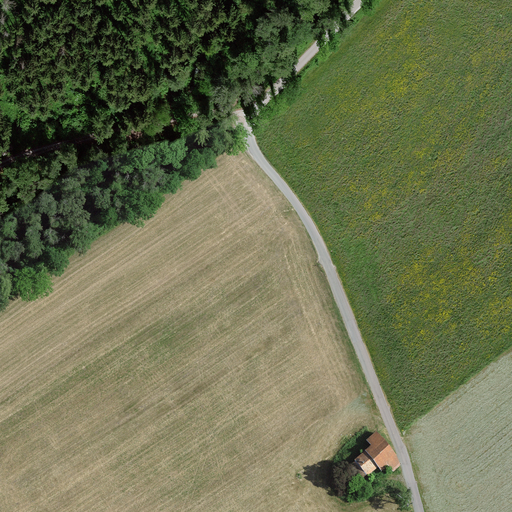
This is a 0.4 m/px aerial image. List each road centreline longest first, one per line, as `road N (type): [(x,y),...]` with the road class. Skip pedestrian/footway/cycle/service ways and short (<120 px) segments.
road 1 (unclassified): [(420,511),(324,255),(249,137),(257,108),(361,0)]
road 2 (track): [(0,153),(43,134),(110,121),(257,108)]
